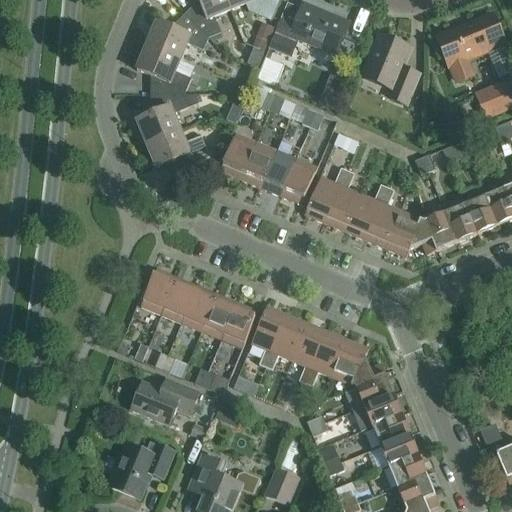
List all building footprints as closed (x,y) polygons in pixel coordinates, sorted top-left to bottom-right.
[(185,17),(208,40),(220,35),(214,19),(230,12),(225,0),(197,0),(199,3),(185,17)] [(225,0),(230,12),(246,6),(249,14),(271,23),(280,0),(225,0)] [(301,12),(287,6),(269,50),(286,57),(293,39),(336,57),(349,26),(303,6),(301,12)] [(208,40),(185,17),(171,31),(157,25),(147,48),(180,62),(187,45),(203,52),(208,40)] [(465,61),(487,52),(494,69),(509,63),(491,18),(439,40),(450,67),(457,84),(471,78),(465,61)] [(379,38),(363,77),(394,90),(389,100),(405,107),(418,77),(402,71),(410,51),(379,38)] [(264,53),(268,44),(256,39),(252,48),(264,53)] [(150,98),(184,98),(191,81),(175,74),(180,62),(147,48),(137,72),(150,78),(150,98)] [(253,80),(272,88),(281,67),(262,59),(253,80)] [(259,111),(266,96),(268,92),(253,86),(247,100),(253,102),(252,107),(259,111)] [(487,120),(511,109),(511,106),(504,86),(477,97),(487,120)] [(266,96),(259,111),(267,114),(274,100),(266,96)] [(147,147),(179,133),(172,116),(189,110),(184,98),(150,98),(150,117),(137,123),(147,147)] [(280,103),(273,117),(286,123),(293,109),(280,103)] [(307,130),(313,116),(306,112),(299,127),(307,130)] [(313,116),(307,130),(316,135),(323,120),(313,116)] [(501,127),(508,142),(511,140),(511,131),(509,124),(501,127)] [(500,145),(508,142),(501,127),(494,130),(500,145)] [(184,145),(179,133),(147,147),(156,171),(170,165),(178,186),(197,178),(193,167),(209,160),(201,139),(184,145)] [(241,183),(256,145),(235,137),(220,174),(241,183)] [(461,144),(468,159),(475,156),(469,141),(461,144)] [(460,162),(468,159),(461,144),(454,147),(460,162)] [(276,154),(256,145),(241,183),(261,191),(276,154)] [(296,162),(276,154),(261,191),(281,199),(296,162)] [(421,161),(428,175),(435,172),(429,157),(421,161)] [(420,178),(428,175),(421,161),(414,164),(420,178)] [(317,171),(296,162),(281,199),(301,208),(317,171)] [(325,227),(347,174),(340,171),(334,186),(320,181),(304,218),(325,227)] [(354,177),(347,174),(325,227),(345,235),(361,198),(348,192),(354,177)] [(361,198),(345,235),(365,243),(387,191),(380,188),(374,203),(361,198)] [(387,191),(365,243),(385,251),(401,214),(388,209),(394,193),(387,191)] [(484,199),(497,229),(511,222),(511,209),(504,191),(484,199)] [(464,207),(477,237),(497,229),(484,199),(464,207)] [(444,215),(457,245),(477,237),(464,207),(444,215)] [(422,247),(426,258),(436,254),(424,224),(401,214),(385,251),(406,260),(410,252),(422,247)] [(436,254),(457,245),(444,215),(424,224),(436,254)] [(140,310),(161,318),(177,281),(156,272),(140,310)] [(177,281),(161,318),(181,327),(197,289),(177,281)] [(197,289),(181,327),(201,335),(217,298),(197,289)] [(217,298),(201,335),(221,343),(237,306),(217,298)] [(237,306),(221,343),(242,352),(257,315),(237,306)] [(265,370),(287,318),(266,310),(251,347),(265,353),(258,368),(265,370)] [(307,326),(287,318),(265,370),(272,373),(278,358),(292,364),(307,326)] [(305,387),(327,335),(307,326),(292,364),(305,369),(298,384),(305,387)] [(331,380),(347,343),(327,335),(305,387),(312,390),(318,375),(331,380)] [(331,380),(355,390),(374,382),(374,381),(385,376),(381,367),(370,372),(365,359),(368,352),(347,343),(331,380)] [(119,344),(114,354),(125,358),(129,348),(119,344)] [(138,346),(132,361),(139,364),(145,349),(138,346)] [(159,372),(165,357),(157,354),(151,369),(159,372)] [(165,357),(159,372),(167,375),(173,360),(165,357)] [(202,389),(208,374),(201,371),(195,386),(202,389)] [(216,377),(208,374),(202,389),(210,392),(216,377)] [(374,382),(355,390),(356,391),(345,396),(353,414),(363,410),(393,397),(385,376),(374,381),(374,382)] [(233,390),(248,396),(253,384),(238,378),(233,390)] [(166,382),(162,392),(142,384),(130,413),(169,429),(175,413),(190,419),(199,395),(166,382)] [(372,430),(402,417),(393,397),(363,410),(372,430)] [(224,421),(228,410),(221,407),(216,418),(224,421)] [(380,450),(410,437),(402,417),(372,430),(380,450)] [(310,432),(324,426),(321,419),(307,425),(310,432)] [(192,426),(188,436),(200,441),(205,431),(192,426)] [(313,440),(328,434),(324,426),(310,432),(313,440)] [(490,458),(496,456),(505,452),(494,426),(479,432),(490,458)] [(287,431),(278,427),(266,458),(276,461),(287,431)] [(388,470),(418,457),(410,437),(380,450),(388,470)] [(140,500),(150,477),(163,482),(174,455),(149,444),(144,458),(125,450),(110,487),(140,500)] [(511,448),(505,452),(496,456),(508,487),(511,485),(511,448)] [(396,489),(426,477),(418,457),(388,470),(396,489)] [(233,511),(241,493),(253,498),(260,482),(244,475),(238,478),(235,485),(220,479),(225,467),(202,458),(191,486),(206,492),(198,511),(233,511)] [(326,472),(341,466),(338,458),(323,464),(326,472)] [(341,466),(326,472),(329,479),(344,473),(341,466)] [(297,480),(273,469),(261,498),(285,508),(297,480)] [(435,497),(426,477),(396,489),(405,509),(435,497)] [(351,484),(334,491),(340,505),(354,499),(352,493),(354,492),(351,484)] [(427,511),(428,511),(439,507),(435,497),(405,509),(405,511),(427,511)] [(343,511),(357,506),(354,499),(340,505),(343,511)]
